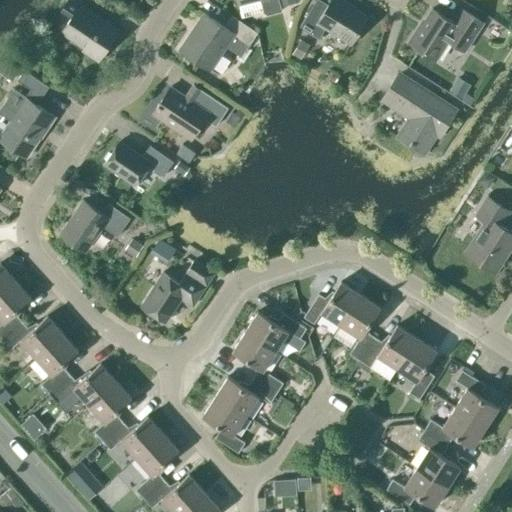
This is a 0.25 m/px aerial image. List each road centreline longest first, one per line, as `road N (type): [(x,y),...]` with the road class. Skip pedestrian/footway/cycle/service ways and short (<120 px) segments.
road 1 (residential): [(175,366),(79,306),(35,255),(26,220),(92,112),(134,79),(149,28),(169,0)]
road 2 (residential): [(175,366),(249,278),(341,258),(485,338)]
road 3 (residential): [(246,487),(167,403),(175,366)]
road 4 (residential): [(246,487),(272,464),(325,381)]
